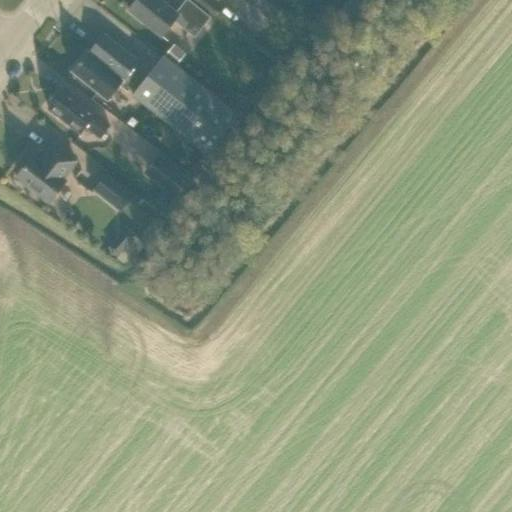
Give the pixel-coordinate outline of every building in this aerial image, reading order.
[(161,37),(164,33),(174,20),(195,37),(211,17),(189,0),(185,0),(176,12),(160,0),(137,0),(129,11),(161,37)] [(245,0),(273,21),(289,0),(245,0)] [(314,17),(322,7),(312,0),(305,9),(314,17)] [(130,72),(138,61),(105,34),(89,54),(87,52),(72,71),(108,100),(119,85),(127,92),(138,79),(130,72)] [(177,64),(185,54),(174,45),(166,55),(177,64)] [(208,155),(239,115),(164,56),(132,95),(208,155)] [(86,127),(101,138),(110,126),(95,115),(96,114),(64,89),(49,109),(81,134),(86,127)] [(132,118),(128,123),(133,126),(137,122),(132,118)] [(33,156),(16,178),(49,203),(66,181),(62,179),(76,161),(54,145),(41,162),(33,156)] [(191,180),(159,155),(144,174),(177,199),(191,180)] [(93,191),(121,213),(136,196),(107,173),(93,191)] [(165,213),(174,201),(163,192),(154,205),(165,213)] [(124,265),(147,244),(129,226),(107,247),(124,265)]
